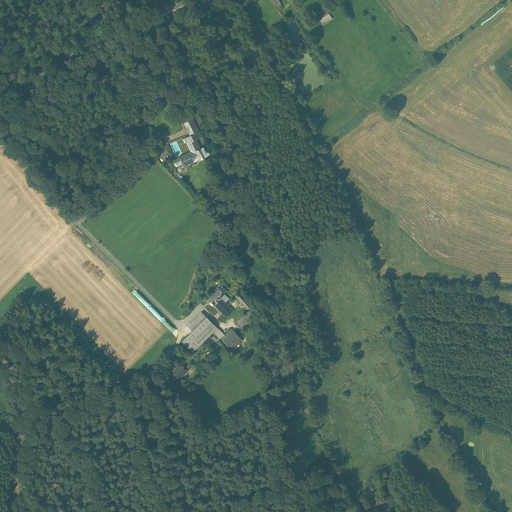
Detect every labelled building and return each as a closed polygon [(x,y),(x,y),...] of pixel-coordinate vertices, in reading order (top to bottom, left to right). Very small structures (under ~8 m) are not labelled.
[(328,14),(320,20),(324,25),(332,19),(328,14)] [(194,124),(190,116),(182,120),(185,126),(188,125),(193,134),(190,136),(186,137),(193,152),(180,158),(179,157),(174,160),(175,162),(174,162),(175,163),(174,163),(174,164),(174,165),(175,166),(176,166),(177,167),(177,166),(178,168),(184,166),(184,167),(193,162),(203,158),(202,157),(207,155),(209,154),(209,153),(209,152),(208,152),(206,152),(203,147),(200,148),(196,140),(202,137),(195,123),(194,124)] [(138,162),(132,154),(128,158),(134,165),(138,162)] [(219,288),(208,299),(214,305),(221,298),(224,294),(219,288)] [(248,299),(240,290),(234,295),(243,304),(248,299)] [(221,298),(225,302),(229,298),(224,294),(221,298)] [(225,302),(221,298),(214,305),(226,317),(233,310),(225,302)] [(248,299),(243,304),(247,309),(252,304),(248,299)] [(250,308),(236,322),(241,326),(255,313),(250,308)] [(201,312),(187,326),(192,331),(206,317),(201,312)] [(192,331),(182,342),(192,352),(213,332),(217,328),(206,317),(192,331)] [(224,335),(217,328),(213,332),(220,339),(224,335)] [(233,331),(223,341),(232,349),(241,339),(233,331)] [(182,365),(172,375),(179,381),(188,371),(182,365)]
